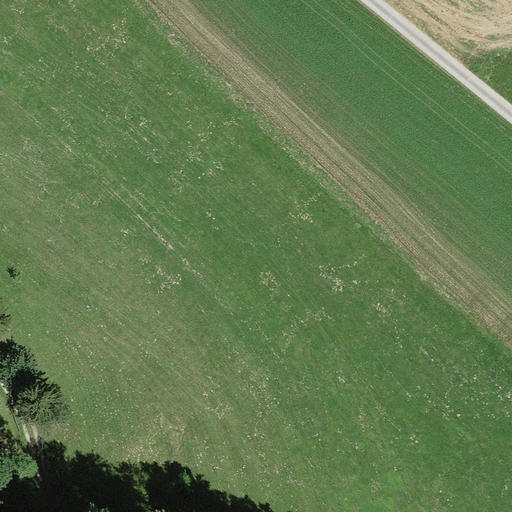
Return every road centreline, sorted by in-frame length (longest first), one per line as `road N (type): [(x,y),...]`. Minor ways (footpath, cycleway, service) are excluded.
road 1 (unclassified): [(369,0),(511,115)]
road 2 (track): [(36,511),(23,415),(0,376)]
